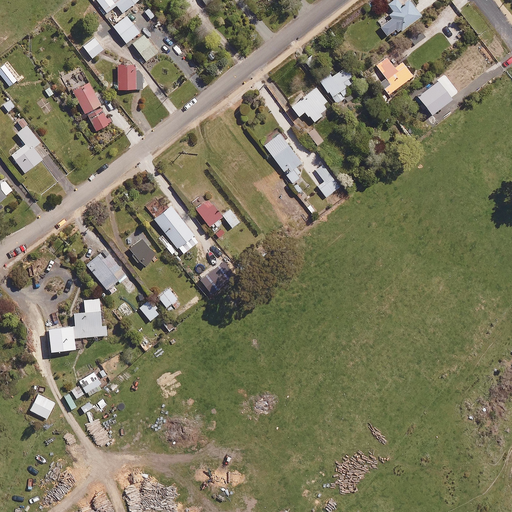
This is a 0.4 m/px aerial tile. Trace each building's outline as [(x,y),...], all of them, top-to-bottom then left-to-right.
[(95,0),(101,7),(99,9),(103,14),(116,4),(121,12),(136,0),(95,0)] [(420,14),(408,0),(391,0),(387,3),(392,10),(387,14),(390,18),(379,26),(386,35),(392,30),(395,33),(420,14)] [(148,6),(143,11),(150,19),(155,14),(148,6)] [(138,32),(125,15),(112,25),(125,42),(138,32)] [(425,36),(419,29),(409,37),(414,44),(425,36)] [(157,51),(143,34),(132,43),(145,60),(157,51)] [(103,48),(94,37),(82,46),(91,57),(103,48)] [(486,70),(474,54),(447,75),(460,91),(468,86),(473,92),(487,81),(481,74),(486,70)] [(394,67),(386,56),(375,64),(385,77),(379,82),(387,93),(412,75),(401,61),(394,67)] [(134,73),(134,64),(117,64),(116,88),(141,88),(141,73),(134,73)] [(354,80),(344,65),(330,75),(328,73),(319,80),(335,103),(344,97),(347,102),(352,98),(345,87),(354,80)] [(99,105),(87,82),(72,90),(83,113),(85,112),(95,130),(109,123),(99,105)] [(304,110),(313,121),(321,114),(320,112),(325,108),(321,104),(326,100),(314,86),(290,106),(298,115),(304,110)] [(14,105),(9,99),(2,105),(7,111),(14,105)] [(308,128),(300,117),(295,121),(303,132),(308,128)] [(39,141),(21,118),(17,121),(22,128),(16,133),(24,143),(10,154),(23,171),(40,158),(32,147),(39,141)] [(322,140),(313,127),(307,132),(316,144),(322,140)] [(278,133),(263,144),(283,171),(285,169),(287,172),(285,173),(291,182),(298,176),(297,174),(299,172),(295,166),(300,162),(278,133)] [(339,186),(322,165),(315,170),(324,181),(317,186),(326,196),(339,186)] [(4,180),(1,182),(0,180),(0,197),(11,190),(4,180)] [(194,207),(208,225),(210,224),(213,228),(221,222),(218,218),(222,215),(212,202),(206,206),(202,201),(204,200),(201,196),(193,202),(196,205),(194,207)] [(169,204),(152,217),(176,248),(178,247),(182,253),(197,241),(169,204)] [(239,221),(229,208),(221,214),(231,227),(239,221)] [(208,229),(202,233),(206,241),(213,238),(208,229)] [(164,245),(171,254),(173,252),(173,253),(173,254),(173,255),(174,255),(175,255),(175,256),(176,256),(177,256),(177,255),(178,255),(178,254),(178,253),(178,252),(177,251),(176,251),(175,251),(175,250),(161,233),(154,239),(161,248),(164,245)] [(139,238),(128,249),(131,252),(129,254),(137,262),(139,261),(142,264),(154,254),(139,238)] [(107,289),(110,292),(113,289),(111,287),(113,285),(112,283),(116,279),(119,282),(127,276),(104,247),(98,252),(85,264),(106,290),(107,289)] [(180,303),(168,288),(157,296),(169,312),(180,303)] [(49,350),(74,348),(73,337),(81,336),(106,334),(105,325),(100,325),(98,298),(82,299),(83,311),(72,312),(73,325),(46,328),(49,350)] [(158,313),(148,301),(139,308),(149,320),(158,313)] [(76,398),(85,392),(88,396),(100,388),(98,385),(100,383),(93,372),(78,381),(80,383),(70,389),(76,398)] [(102,396),(111,389),(107,384),(98,391),(102,396)] [(53,402),(37,394),(29,409),(45,418),(53,402)]
